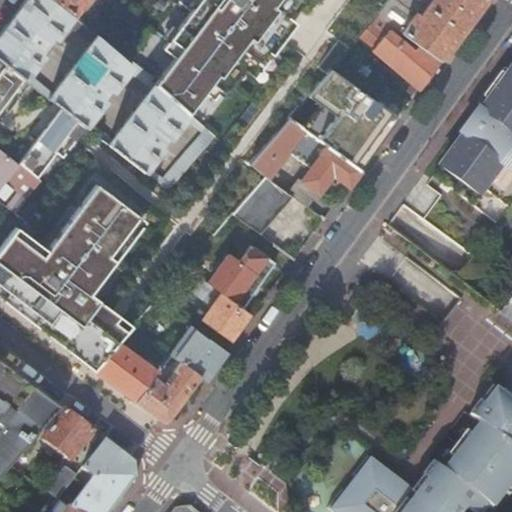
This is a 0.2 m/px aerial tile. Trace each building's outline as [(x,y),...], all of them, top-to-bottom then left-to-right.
[(70,14),(51,0),(24,0),(9,21),(0,32),(0,63),(22,80),(27,74),(41,55),(43,56),(51,46),(45,42),(48,38),(52,40),(66,22),(92,42),(51,93),(46,99),(59,108),(82,126),(86,122),(103,101),(101,99),(108,90),(111,92),(133,65),(97,36),(98,35),(86,26),(70,14)] [(51,0),(70,14),(80,0),(51,0)] [(150,83),(190,117),(207,95),(219,105),(299,0),(192,0),(165,35),(178,45),(153,79),(150,83)] [(427,0),(421,8),(412,0),(387,0),(376,14),(438,60),(482,0),(427,0)] [(417,89),(438,60),(376,14),(356,37),(417,89)] [(511,61),(511,62),(505,71),(495,85),(488,95),(478,108),(475,113),(479,116),(476,121),(474,121),(473,121),(471,122),(470,122),(468,123),(468,124),(467,126),(466,127),(466,129),(466,130),(466,132),(467,133),(463,138),(459,135),(428,177),(468,206),(486,182),(499,164),(505,169),(507,170),(511,164),(511,61)] [(0,63),(0,108),(22,80),(0,63)] [(150,83),(153,79),(134,64),(133,65),(127,73),(145,89),(150,83)] [(491,82),(495,85),(505,71),(501,69),(500,68),(499,69),(491,80),(491,82)] [(373,103),(329,70),(287,119),(357,171),(395,119),(373,103)] [(22,80),(46,99),(51,93),(27,74),(22,80)] [(190,117),(150,83),(145,89),(106,138),(101,143),(142,178),(150,167),(164,150),(161,148),(167,141),(170,143),(184,124),(190,117)] [(382,91),(373,103),(395,119),(404,107),(382,91)] [(475,105),(478,108),(488,95),(484,92),(483,92),(482,92),(474,103),(475,105)] [(18,165),(37,180),(82,126),(59,108),(18,165)] [(200,139),(165,179),(150,167),(142,178),(167,198),(216,139),(201,127),(190,117),(184,124),(200,139)] [(357,171),(287,119),(248,165),(264,177),(267,178),(287,152),(310,168),(301,182),(296,179),(286,193),(291,196),(306,208),(330,174),(346,186),(357,171)] [(82,126),(101,143),(106,138),(86,122),(82,126)] [(0,186),(4,180),(17,190),(5,205),(13,210),(37,180),(18,165),(0,150),(0,186)] [(497,180),(505,169),(499,164),(486,182),(487,182),(488,183),(490,183),(491,183),(492,183),(494,182),(495,182),(497,181),(497,180)] [(264,177),(231,215),(257,235),(291,196),(286,193),(284,191),(264,177)] [(4,221),(13,210),(5,205),(0,200),(0,298),(95,372),(119,344),(136,322),(89,285),(132,226),(80,186),(34,245),(4,221)] [(238,262),(261,279),(273,264),(249,246),(238,262)] [(228,255),(228,256),(207,283),(240,308),(261,279),(238,262),(228,255)] [(226,337),(245,312),(240,308),(207,283),(186,267),(175,279),(200,297),(193,306),(199,311),(196,315),(226,337)] [(511,293),(497,311),(498,312),(509,300),(511,302),(511,293)] [(225,352),(190,326),(169,354),(170,355),(175,358),(176,357),(200,375),(205,379),(225,352)] [(158,371),(119,344),(95,372),(134,402),(158,371)] [(170,355),(158,371),(134,402),(160,422),(167,421),(200,375),(176,357),(175,358),(170,355)] [(0,466),(7,472),(10,467),(14,463),(58,413),(0,368),(0,466)] [(460,511),(472,498),(475,500),(486,487),(493,493),(511,469),(511,384),(504,378),(482,405),(492,413),(454,460),(444,452),(422,479),(379,445),(364,463),(383,479),(372,493),(353,478),(338,496),(355,511),(460,511)] [(90,432),(63,411),(40,440),(67,461),(90,432)] [(91,478),(69,508),(74,511),(108,511),(132,479),(132,463),(102,440),(80,469),(91,478)] [(14,463),(10,467),(23,476),(26,471),(14,463)] [(62,469),(44,491),(56,499),(73,477),(62,469)]
